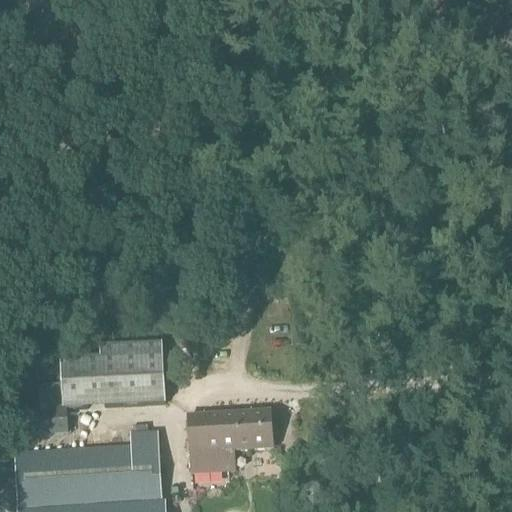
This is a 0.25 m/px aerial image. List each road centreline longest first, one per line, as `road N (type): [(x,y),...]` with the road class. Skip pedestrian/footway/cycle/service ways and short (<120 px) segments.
road 1 (track): [(215,0),(239,305)]
road 2 (track): [(241,393),(511,387)]
road 3 (track): [(125,420),(168,418),(241,393),(239,305)]
